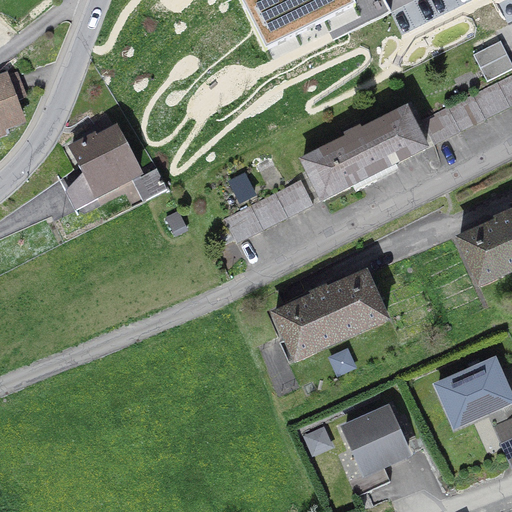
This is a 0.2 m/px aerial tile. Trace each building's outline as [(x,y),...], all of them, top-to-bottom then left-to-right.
[(220,0),(205,7),(234,73),(319,35),(303,0),(220,0)] [(487,82),(511,69),(511,65),(500,42),(473,55),(487,82)] [(0,78),(0,136),(5,135),(1,125),(22,118),(16,101),(18,100),(9,75),(0,78)] [(511,106),(511,75),(421,120),(434,145),(511,106)] [(321,201),(425,150),(406,111),(302,163),(321,201)] [(65,193),(75,212),(98,200),(96,193),(115,184),(116,186),(139,174),(117,130),(96,141),(95,138),(71,150),(83,174),(65,193)] [(167,191),(156,170),(136,180),(146,201),(167,191)] [(239,202),(254,195),(245,177),(230,184),(239,202)] [(300,181),(224,219),(236,244),(313,206),(300,181)] [(496,221),(497,225),(459,242),(479,286),(511,270),(511,217),(511,218),(510,214),(496,221)] [(294,361),(386,320),(366,276),(328,293),(325,290),(312,296),(313,300),(274,317),(294,361)] [(455,427),(511,402),(493,363),(438,387),(455,427)] [(356,498),(390,482),(383,466),(407,456),(387,411),(345,429),(364,473),(348,480),(356,498)] [(511,419),(495,427),(501,441),(511,436),(511,419)]
